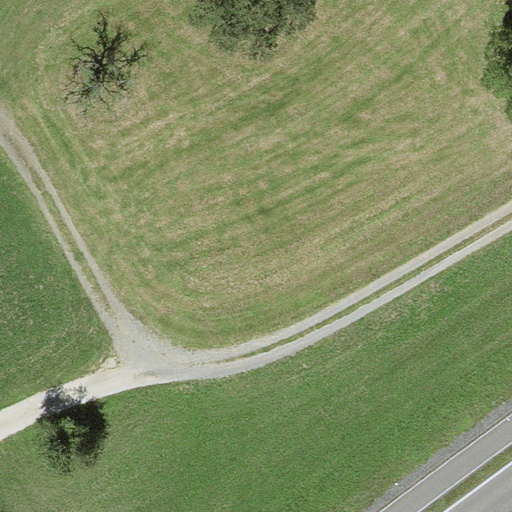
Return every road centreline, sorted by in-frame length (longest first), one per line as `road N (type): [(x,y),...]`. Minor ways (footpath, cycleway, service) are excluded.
road 1 (track): [(511,216),(249,355),(202,367),(161,364),(0,424)]
road 2 (track): [(161,364),(130,339),(0,136)]
